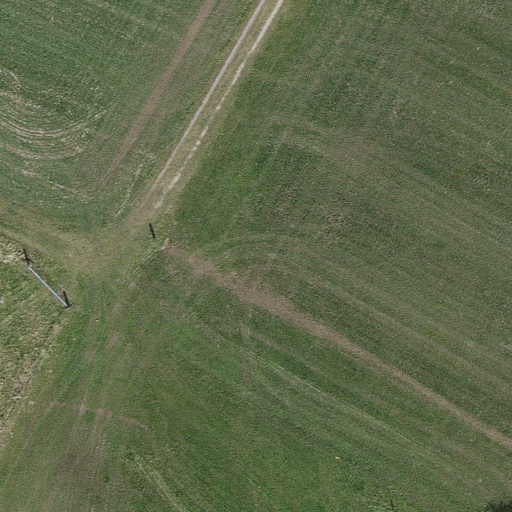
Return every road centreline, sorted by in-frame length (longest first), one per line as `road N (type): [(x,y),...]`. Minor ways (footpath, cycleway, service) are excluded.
road 1 (track): [(275,0),(138,235),(0,501)]
road 2 (track): [(0,216),(120,271)]
